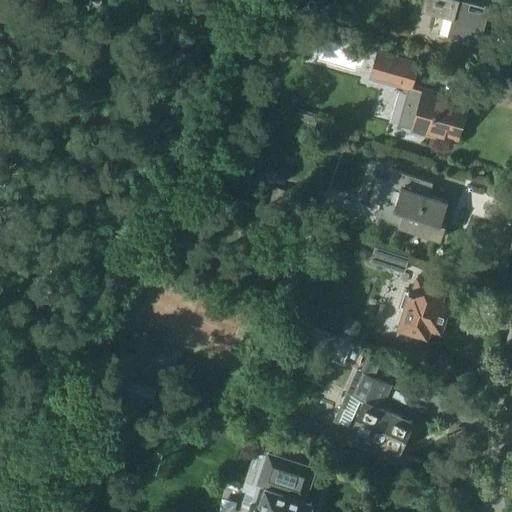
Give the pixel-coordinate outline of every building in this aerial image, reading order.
[(423,0),(422,8),(452,17),(447,35),(479,44),(488,13),(465,7),(466,0),(423,0)] [(398,124),(414,129),(413,131),(443,139),(444,133),(456,136),(465,106),(448,101),(449,95),(425,88),(424,91),(411,87),(417,63),(379,52),(371,77),(404,86),(402,91),(408,93),(398,124)] [(434,182),(392,168),(388,180),(378,177),(370,200),(381,204),(376,217),(441,238),(446,223),(441,221),(448,201),(430,195),(434,182)] [(275,186),(269,203),(291,210),(296,193),(275,186)] [(410,258),(375,246),(370,261),(405,272),(410,258)] [(405,288),(399,307),(404,308),(398,326),(428,336),(431,327),(441,330),(451,301),(443,299),(447,285),(417,275),(413,287),(409,286),(408,289),(405,288)] [(334,419),(351,426),(350,428),(399,450),(412,421),(381,407),(391,384),(360,371),(350,393),(346,391),(345,392),(346,393),(334,419)] [(268,453),(268,454),(255,450),(242,490),(245,491),(238,511),(307,511),(311,501),(304,499),(314,467),(268,453)]
